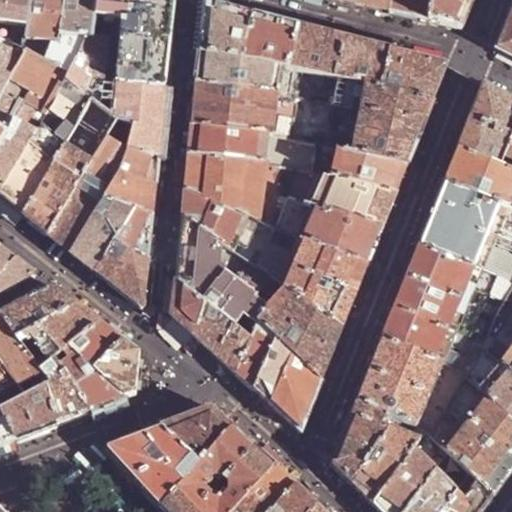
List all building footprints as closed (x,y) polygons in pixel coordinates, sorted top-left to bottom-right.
[(0,0),(0,40),(5,43),(5,27),(27,31),(30,0),(0,0)] [(30,0),(27,31),(26,40),(52,43),(60,43),(61,35),(59,34),(64,0),(30,0)] [(64,0),(59,34),(61,35),(86,38),(92,38),(92,35),(95,17),(96,0),(64,0)] [(126,0),(96,0),(95,17),(123,20),(126,0)] [(174,0),(126,0),(123,20),(121,39),(114,81),(118,82),(165,88),(169,51),(174,0)] [(339,0),(365,7),(387,12),(387,0),(339,0)] [(404,17),(427,23),(429,0),(387,0),(387,12),(404,17)] [(429,0),(427,23),(460,32),(472,0),(429,0)] [(204,3),(199,54),(241,61),(252,16),(226,9),(204,3)] [(511,10),(496,51),(505,56),(511,59),(511,10)] [(272,21),(252,16),(241,61),(281,69),(288,70),(298,28),(272,21)] [(123,20),(95,17),(92,35),(109,37),(121,39),(123,20)] [(317,33),(298,28),(288,70),(289,70),(332,78),(344,40),(317,33)] [(47,63),(70,75),(76,61),(86,38),(61,35),(60,43),(52,43),(47,63)] [(109,37),(92,35),(92,38),(86,38),(76,61),(88,66),(87,78),(97,79),(102,80),(109,37)] [(121,39),(109,37),(102,80),(114,81),(121,39)] [(0,98),(10,84),(28,54),(25,53),(5,43),(0,40),(0,98)] [(52,43),(26,40),(25,53),(28,54),(47,63),(52,43)] [(364,45),(344,40),(332,78),(339,80),(356,84),(366,87),(379,90),(389,51),(364,45)] [(379,90),(432,104),(439,86),(447,66),(420,60),(389,51),(379,90)] [(66,83),(70,75),(47,63),(28,54),(10,84),(52,105),(66,83)] [(195,84),(278,95),(281,69),(241,61),(199,54),(197,74),(195,84)] [(66,83),(87,99),(97,79),(87,78),(88,66),(76,61),(70,75),(66,83)] [(288,70),(281,69),(278,95),(285,97),(289,70),(288,70)] [(285,97),(315,103),(333,106),(339,80),(332,78),(289,70),(285,97)] [(92,103),(115,120),(118,82),(114,81),(102,80),(97,79),(87,99),(92,103)] [(339,80),(333,107),(348,111),(350,111),(356,84),(339,80)] [(126,149),(158,158),(161,123),(165,88),(118,82),(115,120),(117,121),(132,127),(126,149)] [(48,113),(74,131),(92,103),(87,99),(66,83),(52,105),(48,113)] [(10,84),(0,98),(0,130),(6,135),(14,122),(34,134),(36,132),(48,113),(52,105),(10,84)] [(193,109),(191,127),(267,136),(273,137),(278,95),(195,84),(193,109)] [(350,111),(348,111),(348,115),(359,118),(366,87),(356,84),(350,111)] [(379,90),(366,87),(359,118),(358,124),(354,143),(352,154),(406,168),(421,130),(432,104),(379,90)] [(475,106),(469,120),(511,137),(511,134),(511,102),(482,87),(475,106)] [(37,228),(47,235),(75,188),(82,177),(90,164),(100,148),(106,139),(117,121),(115,120),(92,103),(74,131),(64,147),(62,151),(22,216),(37,228)] [(315,103),(310,144),(317,146),(329,149),(333,107),(333,106),(315,103)] [(348,111),(333,107),(329,149),(338,151),(340,151),(348,115),(348,111)] [(48,113),(36,132),(62,151),(64,147),(74,131),(48,113)] [(462,139),(457,151),(499,169),(502,160),(511,137),(469,120),(462,139)] [(126,149),(132,127),(117,121),(106,139),(125,151),(126,149)] [(0,189),(34,134),(14,122),(6,135),(0,144),(0,189)] [(285,122),(283,138),(303,143),(305,126),(285,122)] [(349,142),(354,143),(358,124),(352,123),(349,142)] [(267,165),(270,166),(273,137),(267,136),(191,127),(190,140),(188,155),(265,163),(265,165),(267,165)] [(0,198),(8,205),(22,216),(62,151),(36,132),(34,134),(0,189),(0,198)] [(511,134),(511,137),(502,160),(511,164),(511,134)] [(273,137),(270,166),(272,166),(278,167),(297,171),(312,174),(317,146),(310,144),(303,143),(283,138),(273,137)] [(82,177),(107,192),(119,174),(125,151),(106,139),(100,148),(90,164),(82,177)] [(156,170),(158,158),(126,149),(125,151),(119,174),(155,187),(156,170)] [(402,178),(406,168),(352,154),(340,151),(338,151),(330,177),(396,193),(402,178)] [(458,189),(508,210),(511,212),(511,174),(499,169),(457,151),(449,169),(444,183),(458,189)] [(265,163),(188,155),(186,175),(184,190),(247,218),(256,222),(264,181),(266,171),(267,165),(265,165),(265,163)] [(511,164),(502,160),(499,169),(511,174),(511,164)] [(297,171),(278,167),(275,183),(264,181),(256,222),(275,231),(286,201),(297,171)] [(286,201),(315,211),(328,177),(312,174),(297,171),(286,201)] [(153,198),(155,187),(119,174),(107,192),(104,198),(133,209),(152,216),(153,198)] [(82,177),(75,188),(100,204),(104,198),(107,192),(82,177)] [(390,209),(396,193),(330,177),(328,177),(315,211),(381,231),(390,209)] [(432,211),(431,215),(494,243),(508,210),(458,189),(444,183),(436,202),(432,211)] [(58,245),(69,253),(100,204),(75,188),(47,235),(58,245)] [(182,206),(181,219),(220,247),(233,255),(247,218),(184,190),(182,206)] [(69,253),(93,272),(112,243),(133,209),(104,198),(100,204),(69,253)] [(286,201),(275,231),(302,242),(315,211),(286,201)] [(112,243),(147,262),(150,237),(152,216),(133,209),(112,243)] [(494,243),(511,250),(511,212),(508,210),(494,243)] [(375,247),(381,231),(315,211),(302,242),(305,244),(366,269),(375,247)] [(494,243),(431,215),(418,247),(481,272),(494,243)] [(247,218),(233,255),(257,273),(275,231),(256,222),(247,218)] [(176,261),(174,282),(202,304),(229,325),(232,328),(240,319),(253,329),(256,324),(255,323),(259,316),(263,310),(251,302),(256,295),(235,281),(232,285),(217,274),(220,247),(181,219),(180,226),(176,261)] [(355,296),(366,269),(305,244),(302,242),(275,231),(257,273),(267,280),(284,292),(342,330),(355,296)] [(132,303),(142,310),(147,262),(112,243),(93,272),(99,276),(118,291),(132,303)] [(511,270),(511,250),(494,243),(481,272),(497,278),(507,282),(508,279),(511,270)] [(220,247),(217,274),(232,285),(235,281),(256,295),(267,280),(257,273),(233,255),(220,247)] [(481,272),(418,247),(415,255),(406,278),(389,321),(381,341),(442,367),(467,378),(475,364),(447,353),(455,333),(468,304),(481,272)] [(0,293),(8,289),(32,276),(32,273),(17,262),(0,248),(0,293)] [(497,278),(481,272),(468,304),(483,312),(497,278)] [(507,282),(497,278),(483,312),(496,317),(511,287),(511,281),(508,279),(507,282)] [(256,295),(251,302),(263,310),(265,312),(284,292),(267,280),(256,295)] [(170,316),(193,337),(202,304),(174,282),(172,300),(170,316)] [(483,350),(482,351),(501,367),(511,352),(511,287),(496,317),(483,350)] [(62,296),(51,288),(0,315),(0,317),(16,339),(76,307),(62,296)] [(333,352),(342,330),(284,292),(265,312),(266,313),(256,324),(274,341),(292,358),(320,384),(333,352)] [(202,345),(218,359),(229,325),(202,304),(193,337),(202,345)] [(76,307),(16,339),(39,371),(53,361),(67,350),(99,325),(87,315),(76,307)] [(483,312),(469,342),(483,350),(496,317),(483,312)] [(0,363),(19,389),(21,391),(29,387),(34,394),(44,389),(50,386),(39,371),(16,339),(0,317),(0,363)] [(244,383),(253,392),(274,341),(256,324),(253,329),(249,341),(235,376),(244,383)] [(112,335),(99,325),(67,350),(93,372),(122,342),(112,335)] [(225,366),(235,376),(249,341),(232,328),(229,325),(218,359),(225,366)] [(475,364),(482,351),(483,350),(469,342),(455,333),(447,353),(475,364)] [(262,400),(269,406),(292,358),(274,341),(253,392),(262,400)] [(367,375),(355,403),(386,417),(392,419),(416,429),(442,367),(381,341),(367,375)] [(131,349),(122,342),(93,372),(125,399),(135,396),(138,354),(131,349)] [(107,406),(125,399),(93,372),(67,350),(53,361),(88,413),(107,406)] [(501,367),(482,351),(475,364),(467,378),(466,380),(481,393),(501,367)] [(511,352),(501,367),(511,377),(511,352)] [(284,421),(300,435),(320,384),(292,358),(269,406),(284,421)] [(76,418),(88,413),(53,361),(39,371),(50,386),(44,389),(56,425),(76,418)] [(0,399),(19,389),(0,363),(0,399)] [(467,378),(442,367),(416,429),(421,431),(425,434),(431,440),(466,380),(467,378)] [(511,377),(501,367),(481,393),(511,422),(511,377)] [(431,440),(441,449),(481,393),(466,380),(431,440)] [(21,391),(26,398),(34,394),(29,387),(21,391)] [(38,432),(56,425),(44,389),(34,394),(26,398),(0,412),(0,414),(16,441),(38,432)] [(0,399),(0,412),(26,398),(21,391),(19,389),(0,399)] [(441,449),(446,455),(468,476),(475,483),(492,499),(511,472),(511,422),(481,393),(441,449)] [(331,466),(350,486),(379,428),(380,429),(386,417),(355,403),(342,437),(331,466)] [(184,419),(160,429),(192,457),(199,464),(231,429),(210,409),(184,419)] [(0,446),(8,444),(16,441),(0,414),(0,446)] [(386,417),(380,429),(386,431),(387,431),(392,419),(386,417)] [(392,419),(387,431),(417,443),(425,434),(421,431),(416,429),(392,419)] [(361,496),(371,507),(413,450),(417,445),(417,443),(387,431),(386,431),(380,429),(379,428),(350,486),(361,496)] [(128,473),(160,509),(184,482),(176,475),(192,457),(160,429),(134,439),(107,449),(128,473)] [(233,511),(272,467),(254,450),(231,429),(199,464),(184,482),(160,509),(163,511),(233,511)] [(376,511),(405,511),(435,471),(416,453),(413,450),(371,507),(376,511)] [(446,455),(435,471),(456,493),(468,476),(446,455)] [(192,457),(176,475),(184,482),(199,464),(192,457)] [(272,467),(233,511),(270,511),(294,486),(287,480),(272,467)] [(441,511),(456,493),(435,471),(405,511),(441,511)] [(456,493),(463,499),(475,483),(468,476),(456,493)] [(483,511),(492,499),(475,483),(463,499),(456,493),(441,511),(483,511)] [(303,495),(294,486),(270,511),(311,511),(316,507),(303,495)]
